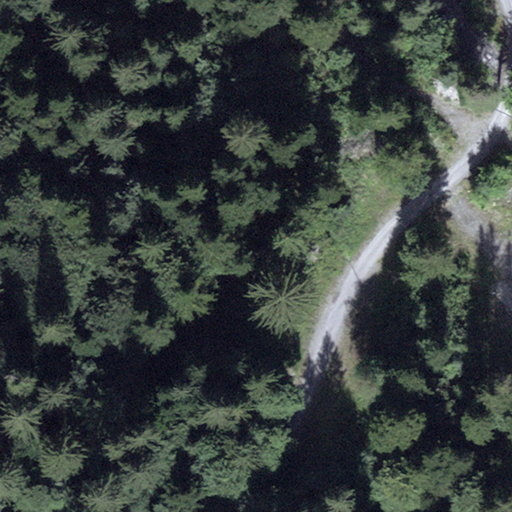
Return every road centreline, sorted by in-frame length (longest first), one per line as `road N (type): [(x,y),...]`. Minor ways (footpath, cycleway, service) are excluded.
road 1 (track): [(511,44),(503,108),(480,151),(367,265),(239,511)]
road 2 (track): [(480,151),(446,114),(385,81),(311,0)]
